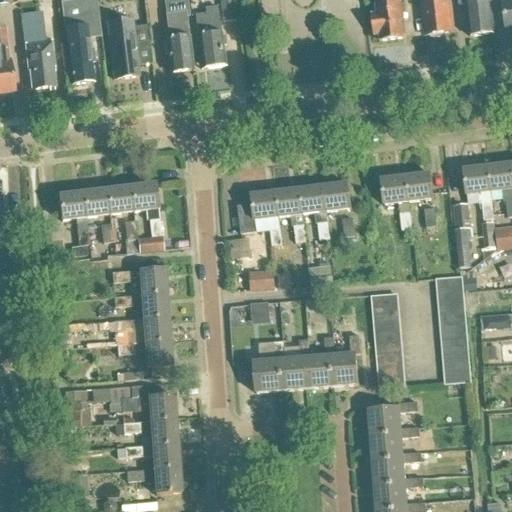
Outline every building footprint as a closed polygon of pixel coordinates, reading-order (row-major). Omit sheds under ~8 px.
[(231,0),(219,0),(223,25),(235,24),(231,0)] [(383,0),(384,3),(375,4),(377,16),(372,17),(375,39),(379,38),(380,44),(406,41),(401,0),(383,0)] [(429,0),(430,5),(423,6),(427,39),(452,35),(448,3),(447,3),(447,0),(429,0)] [(457,0),(458,8),(467,7),(471,40),(495,37),(491,3),(490,3),(489,0),(457,0)] [(511,0),(511,2),(503,3),(507,35),(511,34),(511,0)] [(62,4),(71,88),(94,85),(92,66),(95,66),(93,51),(86,52),(85,41),(100,39),(96,1),(62,4)] [(201,72),(225,69),(222,49),(226,49),(224,38),(221,39),(221,36),(220,36),(217,10),(205,11),(205,17),(194,18),(201,72)] [(170,76),(193,73),(189,39),(187,20),(172,22),(173,27),(168,27),(170,40),(166,41),(166,46),(163,46),(164,57),(168,57),(170,76)] [(133,30),(132,28),(132,23),(106,26),(113,83),(139,80),(135,52),(136,52),(134,30),(133,30)] [(147,29),(134,30),(136,52),(149,50),(147,29)] [(0,96),(14,95),(10,63),(9,63),(5,30),(0,30),(0,96)] [(31,93),(55,90),(53,71),(54,71),(51,43),(25,46),(25,48),(28,74),(29,74),(31,93)] [(285,43),(274,44),(272,45),(273,57),(286,56),(285,43)] [(511,167),(488,170),(491,196),(492,196),(503,195),(504,205),(506,204),(508,221),(511,220),(511,167)] [(491,196),(488,170),(464,173),(467,199),(479,197),(480,207),(482,206),(485,227),(482,227),(485,252),(482,252),(482,255),(483,255),(484,264),(496,255),(495,253),(497,253),(497,250),(495,226),(494,227),(493,223),(495,223),(492,196),(491,196)] [(409,206),(434,203),(431,177),(406,180),(409,206)] [(409,206),(406,180),(382,183),(385,209),(399,207),(402,234),(413,233),(409,206)] [(155,187),(131,190),(134,216),(145,214),(146,224),(149,223),(151,241),(137,243),(139,258),(163,255),(158,213),(155,187)] [(352,212),(349,187),(324,190),(328,215),(352,212)] [(131,190),(106,193),(109,219),(134,216),(131,190)] [(324,190),(300,193),(303,218),(315,217),(316,227),(318,227),(320,244),(331,243),(327,215),(328,215),(324,190)] [(109,219),(106,193),(82,196),(85,222),(86,221),(109,219)] [(300,193),(276,196),(279,221),(291,220),(292,230),(294,230),(296,247),(307,246),(303,218),(300,193)] [(85,222),(82,196),(58,199),(61,224),(75,223),(78,249),(69,250),(70,266),(90,263),(89,247),(86,221),(85,222)] [(279,221),(276,196),(252,198),(253,208),(238,209),(241,238),(270,234),(272,250),(282,249),(280,231),(278,221),(279,221)] [(474,243),(473,232),(471,232),(468,208),(454,210),(457,234),(454,234),(459,273),(472,271),(469,244),(474,243)] [(427,231),(437,230),(435,212),(425,213),(427,231)] [(356,240),(353,221),(343,223),(345,241),(356,240)] [(124,226),(126,244),(137,243),(135,225),(124,226)] [(100,229),(102,247),(112,245),(110,227),(100,229)] [(511,230),(496,232),(498,255),(511,253),(511,230)] [(334,288),(332,270),(318,271),(320,290),(334,288)] [(141,300),(166,298),(165,272),(139,274),(141,299),(141,300)] [(129,275),(111,276),(112,286),(130,285),(129,275)] [(274,275),(250,277),(251,296),(275,294),(274,275)] [(292,280),(279,281),(280,292),(293,291),(292,280)] [(437,295),(472,292),(471,281),(461,282),(461,281),(436,283),(437,295)] [(472,294),(472,292),(437,295),(438,307),(464,304),(463,295),(472,294)] [(166,298),(141,300),(142,323),(168,321),(166,298)] [(373,312),(398,310),(397,298),(372,300),(373,312)] [(131,300),(113,301),(114,311),(132,310),(131,300)] [(464,304),(438,307),(439,318),(465,316),(464,304)] [(399,321),(398,310),(373,312),(374,324),(399,321)] [(465,316),(439,318),(440,330),(466,328),(465,316)] [(484,333),(511,332),(510,319),(484,321),(484,333)] [(168,321),(142,323),(144,347),(144,348),(170,346),(168,321)] [(400,333),(399,321),(374,324),(375,335),(400,333)] [(134,334),(133,323),(115,325),(115,335),(134,334)] [(466,328),(440,330),(441,341),(466,339),(466,328)] [(401,345),(400,333),(375,335),(376,347),(401,345)] [(280,364),(282,395),(308,393),(306,362),(310,361),(309,342),(307,343),(307,336),(300,337),(300,343),(283,344),(284,345),(283,345),(283,346),(285,363),(280,364)] [(351,358),(336,359),(331,359),(334,390),(359,388),(356,358),(361,358),(359,339),(350,340),(351,358)] [(467,351),(466,339),(441,341),(442,353),(467,351)] [(326,360),(310,361),(306,362),(308,393),(334,390),(331,359),(336,359),(334,341),(325,342),(326,360)] [(401,345),(376,347),(377,358),(402,356),(401,345)] [(144,348),(144,347),(117,349),(117,359),(145,357),(146,372),(172,370),(170,346),(144,348)] [(259,347),(261,365),(254,366),(257,397),(282,395),(280,364),(285,363),(283,346),(274,346),(259,347)] [(468,362),(467,351),(442,353),(443,364),(468,362)] [(402,356),(377,358),(378,370),(403,368),(402,356)] [(468,362),(443,364),(444,376),(469,374),(468,362)] [(250,382),(250,364),(237,365),(238,383),(250,382)] [(403,368),(378,370),(379,381),(404,379),(403,368)] [(135,374),(123,375),(124,383),(136,383),(135,374)] [(469,374),(444,376),(445,388),(470,386),(469,374)] [(404,379),(379,381),(380,393),(405,391),(404,379)] [(149,401),(148,389),(91,393),(92,393),(65,395),(67,431),(90,429),(89,411),(86,411),(86,405),(108,404),(121,403),(122,413),(122,415),(122,416),(150,414),(150,425),(151,426),(176,424),(174,399),(149,401)] [(121,403),(108,404),(109,416),(122,415),(122,413),(121,403)] [(402,437),(401,432),(400,417),(418,415),(417,406),(399,407),(399,412),(369,414),(371,439),(402,437)] [(151,426),(150,425),(123,427),(123,438),(140,437),(140,439),(151,438),(152,449),(152,450),(177,448),(176,424),(151,426)] [(123,427),(115,428),(116,438),(123,438),(123,427)] [(404,462),(403,458),(402,442),(420,440),(419,431),(401,432),(402,437),(371,439),(373,465),(404,462)] [(152,450),(152,449),(124,451),(125,462),(153,460),(154,474),(179,472),(177,448),(152,450)] [(421,456),(403,458),(404,462),(373,465),(375,490),(405,487),(405,483),(404,467),(422,466),(421,456)] [(81,463),(63,464),(65,478),(82,476),(81,463)] [(154,474),(126,476),(127,486),(144,485),(144,487),(155,486),(156,498),(181,496),(179,472),(154,474)] [(65,511),(80,511),(80,501),(87,500),(85,478),(67,479),(68,497),(65,498),(65,511)] [(423,481),(405,483),(405,487),(375,490),(376,511),(407,511),(407,508),(406,492),(424,491),(423,481)]
